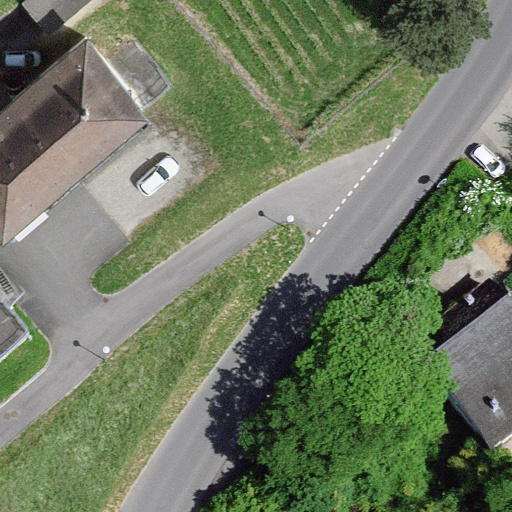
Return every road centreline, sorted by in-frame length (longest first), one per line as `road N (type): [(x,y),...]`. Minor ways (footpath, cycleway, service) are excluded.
road 1 (residential): [(383,198),(322,193),(261,213),(164,282),(0,426)]
road 2 (tertiary): [(383,198),(231,393),(154,511)]
road 3 (tertiary): [(511,21),(383,198)]
